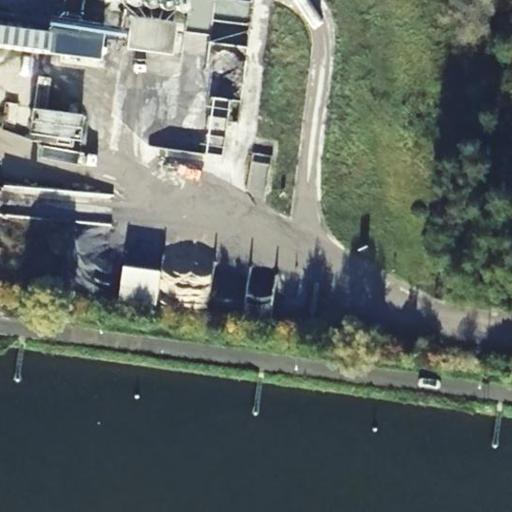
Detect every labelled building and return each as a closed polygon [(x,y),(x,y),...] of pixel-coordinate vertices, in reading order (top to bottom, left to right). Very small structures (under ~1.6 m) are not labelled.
[(189,11),(190,0),(138,0),(133,51),(184,56),(189,11)] [(201,0),(190,0),(189,11),(200,12),(201,0)] [(53,33),(0,27),(0,51),(50,57),(53,33)] [(92,118),(44,113),(42,137),(89,142),(92,118)] [(68,224),(64,283),(92,285),(95,249),(98,250),(100,227),(68,224)]
